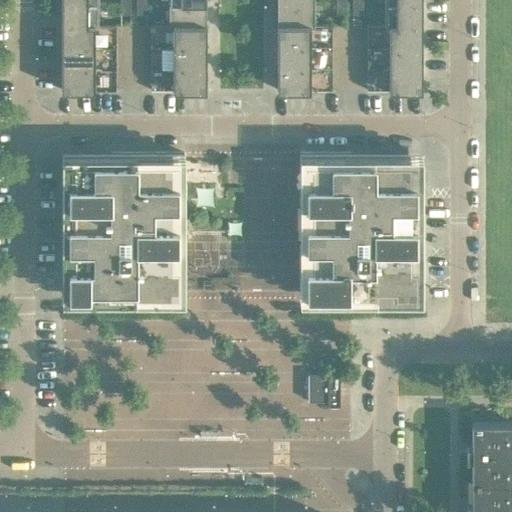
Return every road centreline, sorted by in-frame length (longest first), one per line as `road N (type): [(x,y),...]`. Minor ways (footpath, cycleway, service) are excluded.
road 1 (residential): [(25,127),(461,127)]
road 2 (residential): [(21,452),(25,127)]
road 3 (residential): [(382,511),(388,355),(459,351)]
road 4 (residential): [(459,351),(461,127)]
road 5 (residential): [(25,127),(24,0)]
road 6 (residential): [(461,127),(461,0)]
